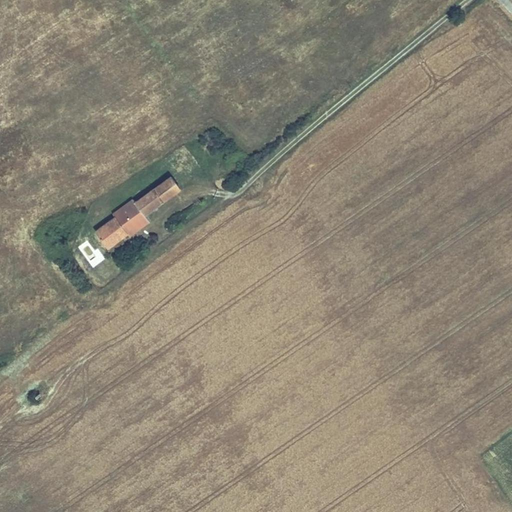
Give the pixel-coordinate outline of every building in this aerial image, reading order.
[(181,170),(172,177),(179,186),(188,179),(181,170)] [(172,198),(182,190),(179,186),(172,177),(162,185),(172,198)] [(172,198),(162,185),(156,189),(166,203),(172,198)] [(146,218),(166,203),(156,189),(136,205),(146,218)] [(97,234),(110,251),(128,237),(116,221),(97,234)]
